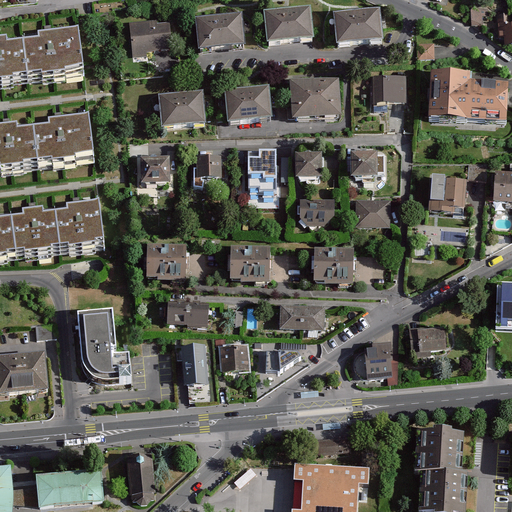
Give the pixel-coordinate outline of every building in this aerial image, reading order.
[(310,9),(265,13),(268,46),(313,41),(310,9)] [(380,10),(333,15),(336,47),(383,42),(380,10)] [(472,11),(473,30),(491,29),(490,10),(472,11)] [(504,37),(502,45),(511,45),(511,12),(497,15),(498,36),(504,37)] [(241,16),(195,20),(199,53),(245,48),(241,16)] [(175,51),(173,23),(132,25),(134,59),(161,58),(160,52),(175,51)] [(0,83),(15,82),(14,76),(45,72),(46,79),(66,76),(65,72),(84,70),(79,30),(41,35),(42,40),(10,44),(9,38),(0,38),(0,83)] [(418,45),(418,61),(435,61),(435,45),(418,45)] [(431,73),(428,121),(506,127),(509,87),(470,84),(471,76),(431,73)] [(406,78),(372,79),(372,106),(406,106),(406,78)] [(341,119),(339,81),(290,83),(292,122),(341,119)] [(267,88),(224,93),(228,126),(271,121),(267,88)] [(203,93),(158,97),(161,131),(206,127),(203,93)] [(93,154),(90,118),(51,122),(52,129),(16,132),(15,125),(0,126),(0,167),(5,167),(6,171),(29,169),(28,162),(57,160),(57,164),(76,162),(76,156),(93,154)] [(240,155),(240,180),(272,180),(272,155),(240,155)] [(350,155),(351,180),(377,180),(377,155),(350,155)] [(295,156),(295,180),(322,180),(322,156),(295,156)] [(140,160),(141,186),(171,185),(170,159),(140,160)] [(197,159),(197,181),(221,180),(221,159),(197,159)] [(511,174),(495,173),(494,203),(511,204),(511,174)] [(432,178),(429,212),(464,215),(467,183),(445,182),(445,179),(432,178)] [(0,212),(0,255),(9,255),(8,248),(29,246),(29,251),(54,249),(54,241),(73,239),(74,245),(94,243),(94,240),(104,239),(101,200),(68,203),(69,210),(46,212),(46,208),(24,210),(24,216),(1,218),(0,212)] [(356,201),(356,230),(391,231),(392,202),(356,201)] [(297,209),(296,230),(304,236),(323,236),(331,227),(331,210),(297,209)] [(146,245),(145,277),(185,279),(186,246),(146,245)] [(230,247),(229,279),(268,280),(270,248),(230,247)] [(316,250),(315,282),(353,283),(354,251),(316,250)] [(511,286),(497,286),(496,331),(511,332),(511,286)] [(169,303),(167,324),(206,327),(208,306),(169,303)] [(281,307),(280,331),(324,332),(325,309),(281,307)] [(118,357),(115,312),(79,316),(83,369),(91,382),(102,386),(136,383),(133,356),(118,357)] [(55,328),(38,328),(38,343),(56,342),(55,328)] [(410,330),(411,355),(447,353),(446,328),(410,330)] [(365,351),(367,380),(388,380),(388,387),(397,386),(400,356),(393,356),(392,344),(372,344),(372,351),(365,351)] [(181,348),(185,388),(209,386),(205,346),(181,348)] [(223,351),(225,375),(253,373),(251,349),(223,351)] [(45,351),(0,354),(0,393),(49,389),(45,351)] [(268,352),(266,374),(280,375),(301,361),(297,352),(268,352)] [(463,438),(413,435),(410,483),(420,484),(417,511),(464,511),(467,472),(461,472),(463,438)] [(308,441),(309,455),(350,452),(349,438),(308,441)] [(152,456),(129,458),(132,500),(135,499),(139,506),(150,505),(152,499),(155,498),(152,456)] [(14,468),(0,469),(0,511),(16,511),(17,507),(16,491),(14,468)] [(107,476),(40,482),(40,489),(42,505),(42,511),(61,511),(110,508),(107,476)] [(359,511),(361,488),(297,485),(294,511),(359,511)] [(42,505),(40,489),(16,491),(17,507),(42,505)]
